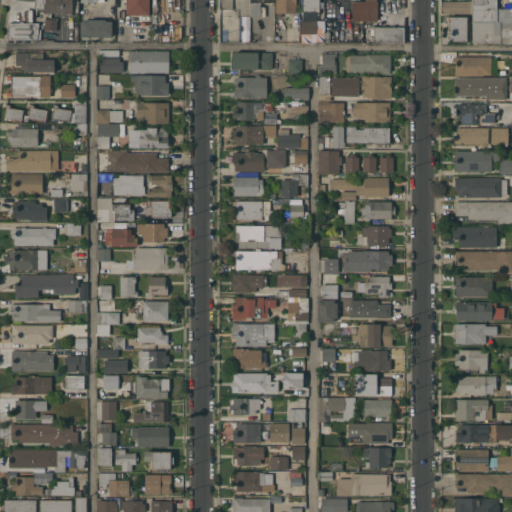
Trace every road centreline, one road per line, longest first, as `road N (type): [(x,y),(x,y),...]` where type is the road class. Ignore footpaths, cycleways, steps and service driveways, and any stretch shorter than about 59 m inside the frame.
road 1 (residential): [(203,0),(204,511)]
road 2 (residential): [(423,0),(424,511)]
